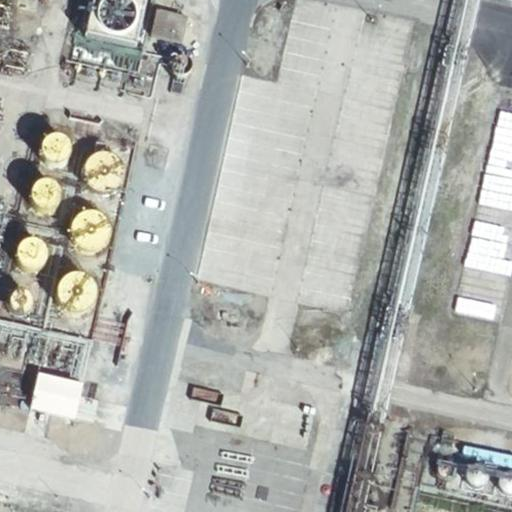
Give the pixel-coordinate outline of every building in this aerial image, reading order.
[(132,55),(144,0),(90,0),(80,43),(132,55)] [(188,17),(155,10),(149,36),(181,43),(188,17)] [(67,155),(68,152),(68,148),(68,144),(66,141),(64,138),(61,135),(57,134),(53,134),(50,134),(46,136),(43,138),(41,141),(39,144),(38,147),(39,151),(40,155),(42,158),(44,161),(48,162),(51,163),(55,163),(59,163),(62,161),(65,158),(67,155)] [(122,179),(123,174),(124,169),(123,164),(121,160),(118,156),(113,153),(109,151),(104,150),(99,151),(94,153),(90,156),(87,160),(85,164),(84,169),(84,174),(85,179),(88,183),(92,187),(96,189),(101,190),(106,190),(111,189),(115,187),(119,184),(122,179)] [(57,204),(58,200),(59,197),(58,193),(56,189),(54,186),(51,184),(48,183),(44,182),(40,183),(36,184),(33,186),(31,189),(29,193),(29,196),(29,200),(30,203),(32,207),(35,209),(38,211),(42,212),(45,212),(49,211),(53,209),(55,207),(57,204)] [(107,237),(109,232),(109,227),(108,222),(106,217),(103,213),(99,210),(94,208),(89,208),(84,208),(79,210),(75,213),(72,217),(70,221),(69,226),(69,231),(71,237),(73,240),(77,244),(81,246),(86,248),(92,248),(96,246),(101,244),(105,241),(107,237)] [(43,262),(44,258),(44,255),(44,251),(42,248),(40,245),(37,243),(33,241),(29,241),(26,241),(22,243),(19,245),(17,247),(15,251),(14,255),(15,258),(16,262),(18,265),(20,268),(24,269),(28,270),(31,270),(34,270),(38,268),(41,265),(43,262)] [(94,301),(96,296),(96,291),(95,286),(93,282),(90,277),(86,275),(81,273),(76,272),(71,273),(66,274),(62,277),(59,281),(57,286),(56,291),(56,296),(58,301),(60,305),(64,308),(68,311),(73,312),(78,312),(83,311),(88,308),(91,305),(94,301)] [(32,303),(32,300),(32,297),(30,294),(28,292),(26,290),(23,289),(20,288),(17,289),(14,290),(11,292),(9,294),(8,297),(7,300),(7,303),(8,306),(10,308),(12,310),(15,312),(18,313),(21,313),(24,312),(27,311),(29,309),(31,306),(32,303)] [(455,478),(456,475),(456,472),(455,469),(453,466),(450,465),(446,465),(443,466),(441,468),(439,470),(439,474),(439,477),(441,479),(444,481),(447,482),(450,482),(453,480),(455,478)] [(489,483),(489,479),(488,476),(487,473),(485,471),(482,469),(479,468),(477,468),(473,468),(470,469),(468,471),(466,474),(465,476),(464,479),(464,482),(465,485),(467,488),(469,490),(472,492),(475,493),(478,493),(481,492),(484,490),(486,488),(488,486),(489,483)] [(511,476),(510,477),(507,477),(504,478),(501,480),(499,482),(498,485),(497,488),(497,491),(498,494),(500,497),(502,499),(505,501),(508,502),(511,502),(511,501),(511,476)]
